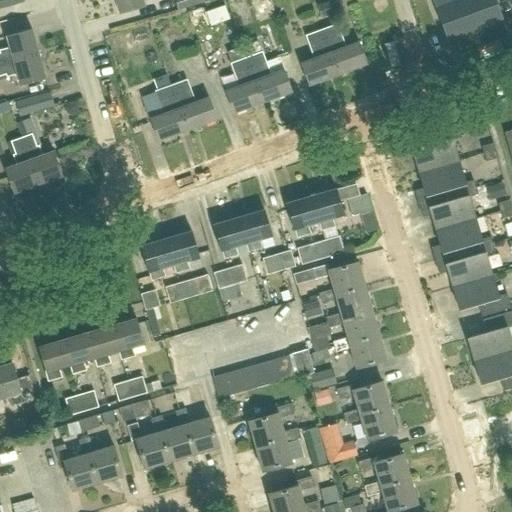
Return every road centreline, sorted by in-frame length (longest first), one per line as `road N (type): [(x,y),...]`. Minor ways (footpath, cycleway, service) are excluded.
road 1 (residential): [(473,511),(359,118)]
road 2 (unclassified): [(122,204),(359,118)]
road 3 (residential): [(122,204),(65,0)]
road 4 (unclassified): [(0,250),(122,204)]
road 5 (residential): [(138,511),(230,487),(237,511)]
